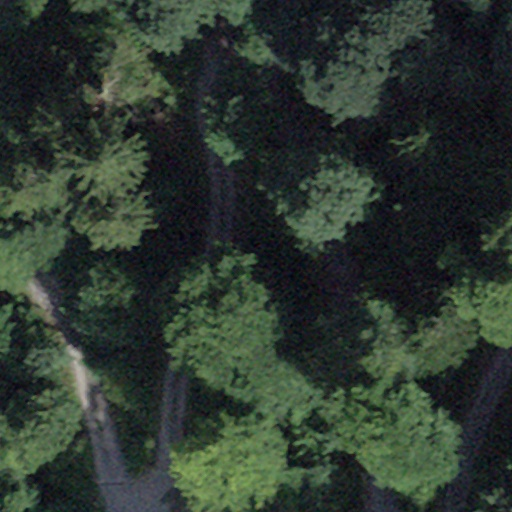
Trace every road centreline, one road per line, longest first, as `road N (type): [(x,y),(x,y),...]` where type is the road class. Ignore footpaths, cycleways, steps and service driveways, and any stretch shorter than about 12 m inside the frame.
road 1 (track): [(163,511),(170,421),(227,193),(219,89),(224,70),(241,60),(268,64),(283,85),(307,153),(349,388),(382,511)]
road 2 (track): [(0,248),(40,279),(75,342),(122,511)]
road 3 (track): [(454,511),(465,452),(511,348)]
